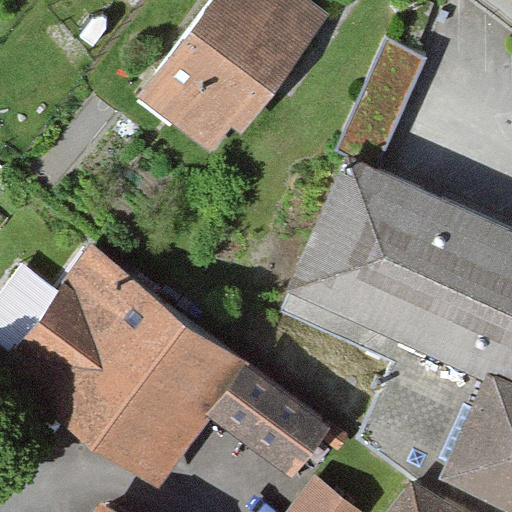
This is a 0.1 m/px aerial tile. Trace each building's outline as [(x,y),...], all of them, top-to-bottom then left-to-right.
[(316,6),(307,0),(186,0),(124,79),(207,145),(316,6)] [(511,228),(330,149),(274,277),(450,353),(403,460),(511,506),(511,228)] [(26,305),(0,286),(0,353),(9,360),(0,372),(0,381),(145,483),(188,421),(269,478),(320,407),(76,235),(26,305)] [(326,511),(341,492),(301,462),(263,511),(326,511)] [(443,511),(375,470),(348,511),(443,511)] [(100,511),(55,489),(43,511),(100,511)]
